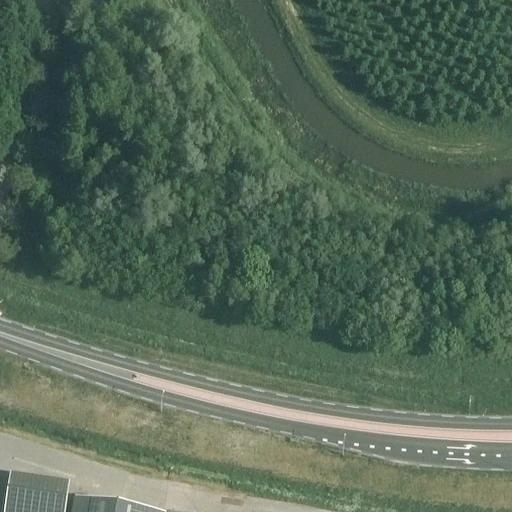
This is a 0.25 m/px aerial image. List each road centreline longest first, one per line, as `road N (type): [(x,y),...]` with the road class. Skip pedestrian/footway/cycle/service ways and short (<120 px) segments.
road 1 (primary): [(108,369),(136,389),(265,422),(401,446),(511,454)]
road 2 (primary): [(511,424),(383,419),(140,368),(108,369)]
road 3 (unclassified): [(0,205),(44,0)]
